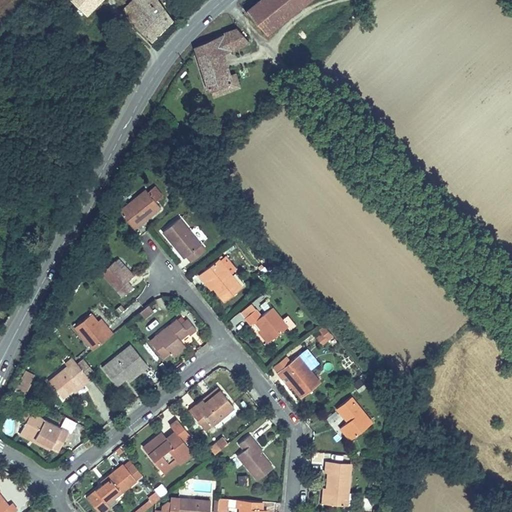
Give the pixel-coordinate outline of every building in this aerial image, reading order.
[(99,0),(70,0),(86,14),(99,0)] [(172,19),(158,0),(133,0),(121,13),(150,41),(172,19)] [(266,34),(307,0),(260,0),(258,2),(258,1),(256,3),(257,3),(247,10),(245,11),(247,13),(247,12),(255,21),(255,22),(256,23),(257,23),(265,32),(266,34)] [(229,76),(222,55),(249,41),(237,28),(201,43),(196,50),(209,91),(212,91),(231,83),(229,76)] [(214,96),(239,87),(235,74),(229,76),(231,83),(212,91),(214,96)] [(136,177),(140,169),(134,166),(130,174),(136,177)] [(181,191),(191,182),(185,175),(175,184),(181,191)] [(153,209),(158,205),(155,201),(162,195),(154,186),(147,192),(146,189),(119,211),(134,229),(140,224),(137,221),(153,209)] [(140,224),(160,207),(158,205),(153,209),(137,221),(140,224)] [(205,250),(179,218),(162,231),(174,246),(177,244),(186,255),(191,262),(205,250)] [(186,255),(177,244),(174,246),(183,257),(186,255)] [(236,269),(225,256),(219,260),(230,273),(236,269)] [(127,282),(130,278),(120,267),(123,265),(123,264),(118,258),(115,261),(114,260),(100,273),(122,297),(132,288),(127,282)] [(241,287),(230,273),(219,260),(218,259),(198,275),(204,282),(206,279),(213,288),(224,301),(241,287)] [(133,276),(123,265),(120,267),(130,278),(133,276)] [(213,288),(206,279),(204,282),(210,290),(213,288)] [(269,306),(265,301),(260,305),(265,310),(269,306)] [(144,318),(153,311),(148,304),(144,308),(139,311),(144,318)] [(245,317),(255,309),(251,304),(241,312),(245,317)] [(118,314),(123,309),(120,305),(115,310),(118,314)] [(287,327),(281,320),(271,307),(261,316),(255,309),(245,317),(251,324),(255,321),(261,328),(270,340),(287,327)] [(113,333),(108,327),(105,329),(98,320),(91,313),(74,327),(92,350),(113,333)] [(287,314),(282,316),(288,326),(293,324),(287,314)] [(108,327),(101,318),(98,320),(105,329),(108,327)] [(180,339),(188,333),(189,335),(196,329),(187,319),(181,324),(177,318),(149,341),(163,358),(169,353),(173,357),(186,347),(180,339)] [(57,329),(53,324),(49,327),(53,332),(57,329)] [(323,325),(318,329),(322,334),(317,339),(322,344),(332,336),(323,325)] [(270,340),(261,328),(258,330),(268,342),(270,340)] [(148,366),(130,344),(102,367),(117,385),(127,377),(126,375),(136,366),(140,372),(148,366)] [(317,363),(306,349),(298,355),(309,369),(317,363)] [(320,382),(309,369),(298,355),(277,372),(282,378),(286,375),(293,384),(291,386),(301,397),(320,382)] [(67,366),(74,360),(72,357),(65,363),(67,366)] [(84,384),(90,379),(87,375),(79,366),(77,363),(74,360),(67,366),(48,381),(62,398),(72,390),(82,382),(84,384)] [(93,371),(85,361),(79,366),(87,375),(93,371)] [(130,380),(140,372),(136,366),(126,375),(127,377),(130,380)] [(27,386),(33,374),(25,370),(20,379),(14,390),(23,394),(27,386)] [(367,380),(362,374),(356,379),(361,385),(367,380)] [(293,384),(286,375),(282,378),(289,387),(291,386),(293,384)] [(75,393),(84,385),(84,384),(82,382),(72,390),(75,393)] [(205,402),(220,389),(218,387),(202,399),(205,402)] [(205,430),(234,406),(220,389),(205,402),(202,399),(189,410),(205,430)] [(372,422),(351,396),(336,408),(347,421),(340,427),(350,440),(372,422)] [(67,442),(72,434),(30,412),(32,409),(24,405),(22,408),(24,409),(19,418),(26,422),(22,428),(36,435),(34,438),(51,446),(58,451),(63,440),(67,442)] [(161,470),(188,447),(184,442),(190,436),(177,419),(170,425),(174,431),(166,438),(165,439),(166,440),(156,448),(151,441),(143,447),(161,470)] [(34,438),(36,435),(22,428),(19,434),(50,449),(51,446),(34,438)] [(156,448),(166,440),(165,439),(166,438),(161,433),(151,441),(156,448)] [(273,467),(261,452),(253,443),(255,441),(249,434),(238,443),(243,449),(237,455),(257,480),(273,467)] [(263,451),(255,441),(253,443),(261,452),(263,451)] [(221,449),(215,443),(209,447),(214,454),(221,449)] [(180,463),(193,453),(188,447),(161,470),(163,472),(177,460),(180,463)] [(346,506),(350,463),(326,461),(325,472),(328,473),(327,488),(325,504),(346,506)] [(128,487),(136,480),(123,464),(114,471),(116,473),(103,484),(87,497),(98,511),(103,511),(110,507),(109,506),(105,501),(125,484),(128,487)] [(103,484),(116,473),(114,471),(101,482),(103,484)] [(248,485),(248,477),(238,477),(239,485),(248,485)] [(152,487),(160,495),(166,489),(159,481),(152,487)] [(109,506),(116,501),(114,498),(128,487),(125,484),(105,501),(109,506)] [(142,511),(160,498),(155,492),(152,494),(153,495),(149,499),(150,500),(148,501),(148,502),(136,511),(142,511)] [(8,506),(0,495),(0,511),(1,511),(0,511),(13,511),(17,509),(11,503),(8,506)] [(209,511),(210,500),(178,498),(178,499),(170,498),(168,511),(209,511)] [(227,510),(227,498),(218,498),(218,500),(217,509),(216,511),(224,511),(225,510),(227,510)] [(263,511),(264,509),(261,509),(262,501),(234,499),(228,499),(227,506),(239,507),(238,511),(263,511)]
